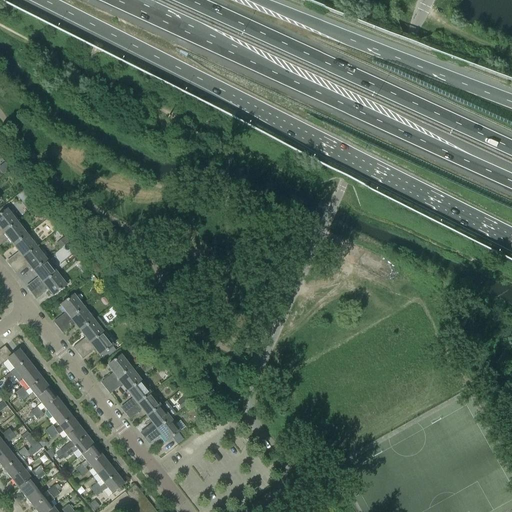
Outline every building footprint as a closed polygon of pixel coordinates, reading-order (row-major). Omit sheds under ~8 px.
[(0,171),(4,176),(11,171),(5,163),(0,166),(0,171)] [(16,197),(28,212),(35,207),(23,191),(16,197)] [(0,235),(16,223),(6,210),(5,211),(0,215),(0,235)] [(0,235),(0,244),(8,238),(13,246),(26,236),(16,223),(0,235)] [(36,248),(26,236),(13,246),(19,253),(6,263),(10,268),(36,248)] [(65,237),(61,240),(55,245),(59,250),(69,242),(65,237)] [(46,261),(36,248),(10,268),(15,274),(28,264),(33,271),(46,261)] [(46,261),(33,271),(39,278),(26,288),(30,293),(56,273),(46,261)] [(66,286),(56,273),(30,293),(34,299),(47,289),(53,296),(66,286)] [(95,292),(99,297),(104,293),(100,288),(95,292)] [(66,313),(54,323),(58,328),(83,309),(73,296),(60,306),(66,313)] [(116,303),(115,304),(112,306),(122,318),(127,314),(117,302),(116,303)] [(83,309),(58,328),(62,334),(75,324),(80,331),(93,321),(83,309)] [(93,321),(80,331),(86,338),(73,348),(78,353),(103,334),(93,321)] [(103,334),(78,353),(82,359),(94,349),(100,357),(113,347),(103,334)] [(12,356),(4,347),(0,349),(0,351),(7,360),(12,356)] [(7,360),(14,370),(27,360),(19,350),(12,356),(7,360)] [(114,373),(101,383),(105,389),(130,369),(120,356),(108,366),(114,373)] [(27,360),(14,370),(22,379),(34,369),(27,360)] [(34,369),(22,379),(29,389),(42,379),(34,369)] [(130,369),(105,389),(109,394),(122,384),(128,391),(140,382),(130,369)] [(10,373),(4,378),(7,382),(14,377),(10,373)] [(37,398),(49,389),(42,379),(29,389),(37,398)] [(140,382),(128,391),(133,399),(121,409),(125,414),(150,394),(140,382)] [(15,393),(18,397),(25,392),(22,388),(15,393)] [(44,408),(57,398),(49,389),(37,398),(41,404),(37,407),(30,412),(31,413),(33,416),(40,411),(44,408)] [(25,392),(18,397),(22,401),(28,396),(25,392)] [(150,394),(125,414),(129,419),(142,409),(147,417),(160,407),(150,394)] [(52,417),(64,408),(57,398),(44,408),(52,417)] [(166,402),(160,407),(147,417),(153,424),(140,434),(144,439),(169,420),(170,420),(176,415),(166,402)] [(64,408),(52,417),(59,427),(72,417),(64,408)] [(43,415),(40,411),(33,416),(37,420),(43,415)] [(66,437),(79,427),(72,417),(59,427),(55,430),(48,435),(52,439),(58,434),(59,435),(63,432),(66,437)] [(144,439),(149,444),(161,435),(167,442),(179,432),(170,420),(169,420),(144,439)] [(45,431),(48,435),(55,430),(52,426),(45,431)] [(60,450),(63,454),(70,449),(74,446),(87,436),(79,427),(66,437),(71,442),(60,450)] [(5,438),(12,433),(9,429),(2,434),(5,438)] [(15,437),(12,433),(5,438),(8,442),(15,437)] [(81,456),(94,446),(87,436),(74,446),(70,449),(63,454),(66,458),(73,453),(77,450),(81,456)] [(181,437),(175,442),(178,445),(184,440),(181,437)] [(0,457),(9,451),(1,441),(0,442),(0,457)] [(89,465),(101,455),(94,446),(81,456),(86,461),(75,469),(78,473),(85,468),(89,465)] [(0,465),(3,470),(16,460),(20,457),(27,452),(24,448),(13,456),(9,451),(0,457),(0,465)] [(30,456),(27,452),(20,457),(23,461),(30,456)] [(101,455),(89,465),(96,475),(109,465),(101,455)] [(24,470),(16,460),(3,470),(11,480),(24,470)] [(104,484),(116,474),(109,465),(96,475),(101,480),(90,489),(93,492),(104,484)] [(31,479),(35,476),(42,471),(39,467),(32,472),(31,472),(27,475),(24,470),(11,480),(18,489),(31,479)] [(88,472),(85,468),(78,473),(81,477),(88,472)] [(45,475),(42,471),(35,476),(38,480),(45,475)] [(116,474),(104,484),(93,492),(96,497),(107,488),(111,494),(124,484),(116,474)] [(38,489),(31,479),(18,489),(26,499),(38,489)] [(125,493),(128,498),(138,490),(135,485),(125,493)] [(50,496),(57,490),(54,486),(47,491),(50,496)] [(33,508),(46,499),(43,494),(38,489),(26,499),(33,508)] [(60,494),(57,490),(50,496),(46,499),(33,508),(36,511),(48,511),(53,508),(49,503),(54,499),(60,494)] [(138,490),(128,498),(132,502),(142,494),(138,490)] [(146,499),(142,494),(132,502),(136,507),(146,499)] [(146,499),(136,507),(139,511),(149,504),(146,499)] [(93,501),(88,505),(92,511),(93,511),(98,508),(93,501)]
